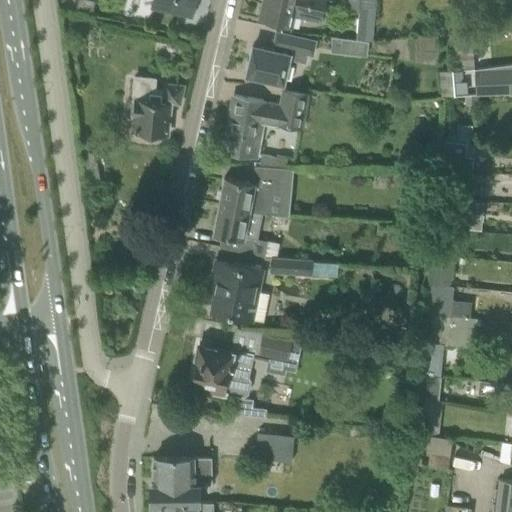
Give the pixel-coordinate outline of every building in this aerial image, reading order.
[(152,0),(151,6),(190,15),(191,11),(194,12),(196,0),(152,0)] [(321,17),(323,8),(290,0),(262,0),(258,19),(277,24),(290,27),(294,11),(321,17)] [(374,0),(358,0),(358,12),(374,14),(374,0)] [(371,40),(374,14),(358,12),(355,39),(368,39),(371,40)] [(315,40),(295,35),(275,31),(272,45),(274,46),(273,50),(252,45),(249,59),(246,60),(244,68),(246,71),(245,74),(282,82),(288,57),(304,61),(306,53),(312,54),(315,40)] [(448,33),(451,70),(463,70),(473,69),(474,69),(472,32),(448,33)] [(342,37),(340,52),(366,56),(368,39),(355,39),(342,37)] [(511,63),(474,69),(473,69),(474,93),(511,92),(511,63)] [(451,96),(449,70),(439,71),(440,96),(451,96)] [(135,116),(134,131),(165,134),(168,102),(179,103),(183,85),(165,83),(163,90),(153,89),(154,78),(134,76),(132,94),(133,94),(131,116),(135,116)] [(251,155),(259,116),(277,120),(276,122),(300,127),(306,93),(283,89),(280,104),(261,101),(262,100),(233,95),(223,150),(251,155)] [(464,95),(464,103),(474,104),(474,94),(464,95)] [(471,141),(472,124),(452,123),(451,133),(447,132),(447,139),(471,141)] [(471,141),(447,139),(444,139),(442,167),(472,170),(473,156),(486,157),(487,143),(471,141)] [(95,153),(81,155),(87,186),(100,183),(95,153)] [(261,153),(259,165),(285,165),(287,156),(276,153),(275,156),(261,153)] [(435,169),(436,156),(424,155),(423,168),(435,169)] [(224,176),(218,204),(248,210),(261,213),(261,212),(266,213),(271,187),(280,189),(284,166),(285,165),(259,165),(254,164),(251,182),(243,180),(224,176)] [(464,202),(463,175),(461,175),(461,171),(440,169),(438,201),(464,202)] [(483,202),(464,201),(464,202),(438,201),(436,224),(455,225),(455,227),(480,230),(481,220),(483,220),(483,214),(482,214),(483,202)] [(218,204),(213,231),(221,233),(218,246),(238,250),(264,255),(267,241),(243,236),(248,210),(218,204)] [(433,226),(430,252),(449,254),(452,228),(433,226)] [(430,252),(427,282),(451,284),(453,273),(465,274),(467,255),(449,254),(430,252)] [(308,276),(309,260),(272,257),(271,274),(308,276)] [(268,293),(256,290),(261,270),(215,260),(212,278),(217,279),(211,310),(251,318),(263,320),(268,293)] [(451,285),(451,284),(427,282),(425,311),(450,314),(453,285),(451,285)] [(450,315),(450,314),(425,311),(421,343),(473,348),(476,317),(450,315)] [(257,353),(256,354),(286,361),(291,337),(261,331),(257,353)] [(198,344),(190,385),(209,389),(240,395),(242,395),(247,392),(250,379),(248,376),(252,357),(256,358),(256,354),(257,353),(245,351),(232,348),(231,351),(198,344)] [(419,358),(417,372),(440,374),(442,361),(419,358)] [(438,399),(440,374),(417,372),(415,397),(438,399)] [(410,415),(408,431),(437,434),(439,419),(410,415)] [(258,430),(255,457),(291,460),(294,434),(258,430)] [(408,452),(406,462),(448,467),(452,437),(410,432),(408,452)] [(14,449),(0,449),(0,499),(15,499),(14,449)] [(153,483),(150,483),(150,502),(153,501),(196,501),(198,501),(197,484),(210,484),(210,456),(193,457),(193,456),(173,456),(153,456),(153,483)] [(511,480),(499,479),(497,493),(511,494),(511,480)] [(196,511),(196,501),(153,501),(153,511),(196,511)] [(469,511),(470,505),(447,502),(445,511),(469,511)]
